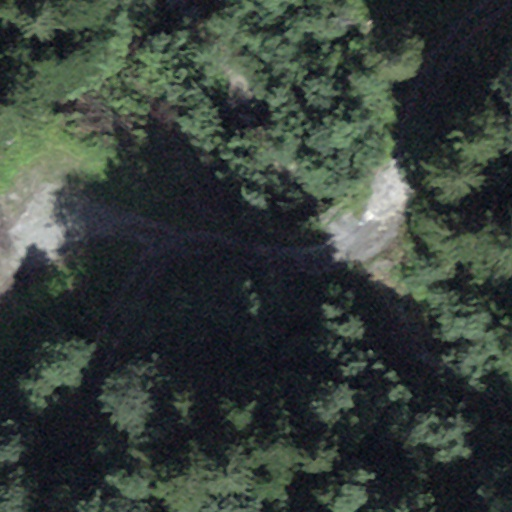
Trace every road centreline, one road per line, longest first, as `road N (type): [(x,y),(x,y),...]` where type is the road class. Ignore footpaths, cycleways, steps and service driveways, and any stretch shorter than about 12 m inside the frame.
road 1 (track): [(511,4),(472,32),(434,83),(391,218),(316,267),(248,258),(88,205),(0,289)]
road 2 (track): [(170,235),(110,333),(54,511)]
